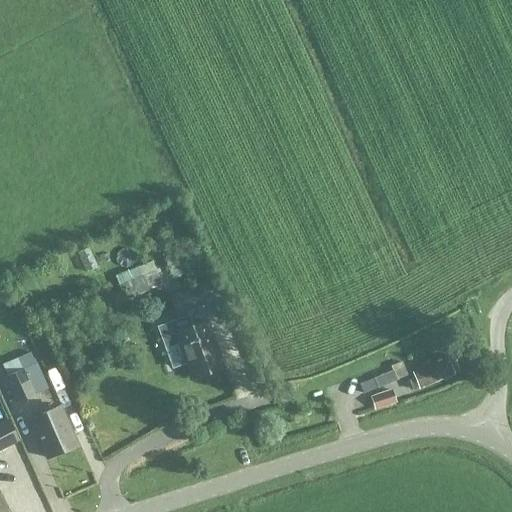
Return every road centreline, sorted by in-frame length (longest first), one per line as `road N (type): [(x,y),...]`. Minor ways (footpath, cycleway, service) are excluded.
road 1 (tertiary): [(490,437),(473,428),(419,426),(133,511)]
road 2 (unclassified): [(490,437),(499,312),(511,296)]
